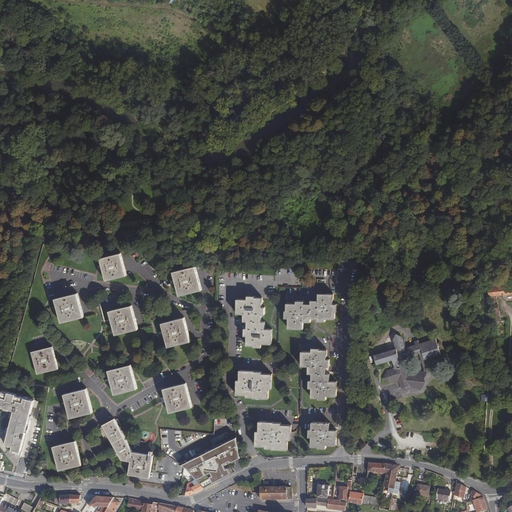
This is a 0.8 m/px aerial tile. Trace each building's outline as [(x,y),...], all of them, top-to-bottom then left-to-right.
[(312,125),(307,118),(303,121),(308,127),(312,125)] [(122,252),(100,257),(105,279),(127,274),(122,252)] [(196,265),(174,270),(180,295),(202,289),(196,265)] [(490,288),(487,289),(492,301),(493,302),(493,303),(495,320),(500,320),(496,295),(511,293),(511,286),(505,287),(490,288)] [(78,293),(55,299),(62,323),(84,317),(78,293)] [(297,304),(288,304),(288,311),(287,318),(289,318),(289,328),(297,328),(297,326),(304,326),(304,322),(304,320),(311,320),(312,318),(311,317),(318,317),(318,318),(318,321),(325,321),(325,319),(335,319),(335,312),(335,305),(333,305),(333,294),(326,294),(326,295),(318,295),(318,301),(318,302),(312,302),(312,304),(312,306),(305,305),(305,304),(305,301),(297,301),(297,304)] [(247,299),(237,299),(237,306),(238,306),(238,313),(243,313),(245,313),(244,321),(246,321),(248,321),(248,328),(246,328),(244,328),(244,335),(246,335),(246,344),(253,344),(261,344),(261,343),(271,343),(271,335),(269,335),(270,329),(265,328),(263,328),(263,321),(261,321),(259,321),(260,315),(262,315),(264,315),(264,307),(262,307),(262,297),(255,297),(247,297),(247,299)] [(131,306),(109,312),(114,335),(138,329),(131,306)] [(185,316),(162,322),(168,345),(191,340),(185,316)] [(394,367),(393,369),(386,371),(382,379),(390,383),(397,381),(399,382),(401,383),(403,390),(407,392),(410,386),(413,385),(420,389),(421,387),(421,386),(422,386),(424,382),(423,377),(418,374),(414,376),(413,374),(406,376),(404,369),(405,367),(403,366),(401,359),(410,356),(412,358),(413,355),(422,353),(424,359),(440,354),(435,339),(419,344),(418,340),(414,341),(415,345),(405,348),(402,337),(396,334),(393,340),(395,349),(373,356),(376,365),(392,360),(394,367)] [(52,347),(32,352),(37,375),(58,369),(52,347)] [(312,351),(301,351),(301,359),(302,359),(302,366),(308,366),(309,366),(309,374),(311,374),(313,374),(313,380),(311,381),(309,381),(309,388),(311,388),(311,398),(319,397),(326,398),(326,397),(336,397),(336,388),(335,388),(335,382),(330,381),(328,381),(328,374),(326,374),(324,374),(324,367),(326,367),(329,367),(329,359),(326,359),(326,349),(319,349),(312,349),(312,351)] [(131,364),(109,369),(114,394),(137,388),(131,364)] [(247,370),(239,370),(239,381),(237,381),(237,387),(236,387),(235,394),(245,394),(245,396),(251,396),(259,396),(259,398),(267,398),(267,389),(268,389),(269,381),(271,381),(271,374),(261,373),(261,372),(254,372),(246,372),(247,370)] [(186,382),(164,388),(170,411),(192,405),(186,382)] [(86,389),(64,395),(70,418),(93,413),(86,389)] [(1,391),(0,394),(0,406),(14,410),(6,444),(13,446),(12,450),(15,450),(14,452),(20,454),(34,399),(28,398),(27,400),(24,399),(24,397),(15,395),(15,394),(8,392),(7,394),(6,393),(5,392),(1,391)] [(103,427),(99,429),(104,438),(108,435),(123,460),(130,461),(129,473),(150,477),(153,455),(153,450),(150,449),(149,454),(133,451),(118,426),(120,425),(116,419),(114,420),(114,419),(103,425),(103,427)] [(267,421),(259,421),(259,431),(258,431),(258,438),(256,438),(255,446),(266,446),(266,449),(273,449),(280,449),(280,450),(287,450),(287,440),(289,440),(289,432),(291,432),(291,425),(281,425),(281,423),(274,423),(267,423),(267,421)] [(323,422),(311,422),(311,430),(310,430),(307,430),(308,437),(310,437),(310,446),(317,446),(325,446),(325,445),(335,444),(335,437),(334,437),(334,430),(328,430),(326,430),(326,423),(326,421),(323,421),(323,422)] [(237,436),(181,464),(184,466),(187,467),(197,479),(211,472),(213,475),(210,476),(214,482),(232,473),(229,467),(226,468),(224,463),(230,460),(231,462),(241,456),(237,436)] [(76,441),(54,446),(60,470),(82,465),(76,441)] [(381,474),(385,474),(386,464),(369,463),(369,464),(367,473),(379,474),(379,475),(381,475),(381,474)] [(385,475),(396,477),(398,466),(386,464),(385,474),(385,475)] [(388,492),(397,494),(400,482),(395,481),(396,477),(385,475),(383,487),(388,489),(388,492)] [(189,491),(189,494),(190,494),(193,493),(195,492),(198,491),(204,488),(197,479),(193,481),(195,485),(192,487),(191,487),(190,488),(189,488),(189,491)] [(338,500),(349,502),(350,493),(352,481),(349,481),(348,488),(340,487),(339,493),(336,493),(336,497),(339,497),(338,500)] [(454,495),(464,499),(467,487),(457,483),(457,486),(454,495)] [(415,495),(428,497),(430,487),(417,485),(415,495)] [(318,498),(328,499),(328,496),(329,496),(330,487),(319,486),(318,498)] [(287,499),(292,499),(292,488),(287,488),(287,487),(261,488),(261,499),(287,499)] [(450,501),(452,491),(438,489),(437,499),(450,501)] [(474,501),(483,498),(483,496),(473,491),(470,496),(472,497),(472,501),(474,501)] [(33,511),(36,507),(25,502),(21,510),(19,511),(12,511),(15,507),(19,499),(8,494),(6,493),(6,495),(0,508),(0,511),(33,511)] [(348,503),(361,506),(363,499),(362,499),(363,495),(350,493),(349,502),(348,503)] [(60,504),(69,504),(70,498),(72,499),(72,495),(61,495),(61,494),(55,494),(55,499),(53,499),(53,501),(55,501),(55,503),(60,503),(60,504)] [(69,504),(80,504),(80,499),(81,495),(72,495),(72,499),(70,498),(69,504)] [(106,511),(114,499),(115,498),(98,496),(95,498),(90,506),(100,507),(96,511),(106,511)] [(140,511),(142,511),(144,503),(145,500),(129,498),(128,505),(135,509),(140,511)] [(388,511),(395,511),(397,511),(398,505),(397,499),(391,498),(388,511)] [(476,507),(486,504),(484,501),(483,498),(474,501),(476,507)] [(106,511),(114,511),(120,503),(114,499),(106,511)] [(317,507),(320,507),(320,500),(307,499),(307,508),(313,509),(315,509),(317,509),(317,507)] [(328,510),(345,511),(346,504),(340,503),(340,502),(338,502),(333,501),(329,501),(328,508),(328,510)] [(142,511),(155,511),(159,503),(154,502),(153,505),(144,503),(142,511)] [(182,511),(183,508),(175,506),(161,503),(158,510),(164,511),(182,511)]
